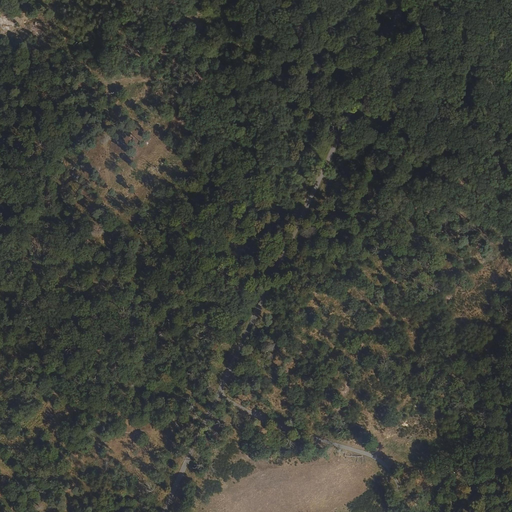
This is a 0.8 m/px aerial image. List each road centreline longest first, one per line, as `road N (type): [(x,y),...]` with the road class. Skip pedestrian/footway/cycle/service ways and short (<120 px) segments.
road 1 (track): [(406,0),(329,144),(161,511)]
road 2 (track): [(511,194),(458,195),(397,183),(329,144),(84,51)]
road 3 (track): [(0,261),(33,248),(56,224),(70,191),(84,51),(98,0)]
